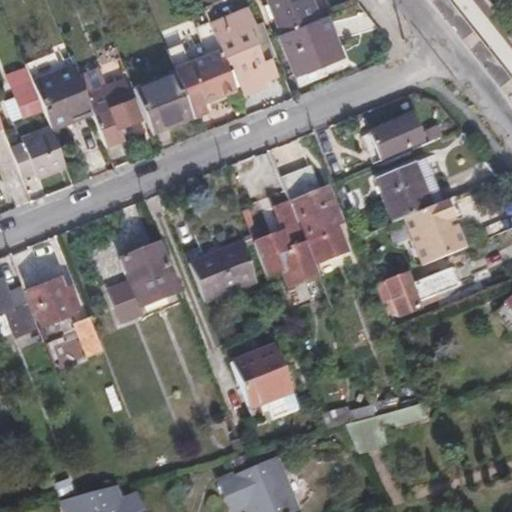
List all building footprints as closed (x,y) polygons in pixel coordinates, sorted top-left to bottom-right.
[(200,0),(208,18),(226,63),(230,62),(245,95),(251,93),(248,86),(264,80),(277,75),(269,56),(262,59),(250,27),(254,25),(246,6),(217,17),(210,0),(200,0)] [(273,0),(284,27),(298,22),(301,29),(325,19),(317,0),(273,0)] [(174,67),(176,71),(194,116),(210,110),(207,101),(237,90),(226,63),(208,18),(200,21),(201,23),(196,26),(207,55),(174,67)] [(280,37),(295,77),(320,67),(318,60),(339,52),(325,19),(301,29),(280,37)] [(318,60),(320,67),(342,59),(339,52),(318,60)] [(30,73),(52,127),(69,121),(67,114),(91,105),(72,58),(30,73)] [(107,69),(113,86),(128,81),(121,64),(107,69)] [(135,88),(152,132),(194,116),(176,71),(135,88)] [(248,86),(251,93),(267,86),(264,80),(248,86)] [(14,90),(25,117),(41,111),(30,84),(14,90)] [(91,107),(93,112),(107,146),(124,140),(120,128),(141,120),(133,98),(103,108),(101,104),(91,107)] [(91,105),(67,114),(69,121),(93,112),(91,107),(91,105)] [(372,132),(384,161),(426,144),(413,114),(372,132)] [(12,150),(24,182),(40,176),(43,180),(69,171),(52,130),(25,140),(27,144),(12,150)] [(364,135),(377,165),(384,161),(372,132),(364,135)] [(375,176),(391,220),(439,202),(422,159),(375,176)] [(0,167),(0,204),(25,194),(13,162),(0,167)] [(314,261),(345,251),(337,226),(341,225),(327,190),(318,193),(309,171),(282,181),(291,203),(314,261)] [(461,204),(471,231),(510,217),(498,189),(495,190),(492,181),(459,194),(463,203),(461,204)] [(255,243),(269,276),(283,271),(290,287),(320,276),(291,203),(276,209),(284,233),(255,243)] [(393,220),(397,244),(408,243),(405,219),(393,220)] [(432,244),(437,257),(457,249),(451,237),(432,244)] [(110,291),(124,327),(144,319),(141,309),(183,292),(164,244),(122,261),(130,283),(110,291)] [(189,264),(205,304),(256,285),(239,245),(189,264)] [(374,281),(382,300),(392,297),(400,314),(441,298),(439,292),(458,285),(451,267),(411,283),(406,269),(374,281)] [(32,288),(45,323),(75,312),(74,309),(79,306),(71,286),(66,287),(61,277),(32,288)] [(0,280),(0,315),(6,313),(16,336),(38,327),(22,288),(10,292),(4,279),(0,280)] [(511,325),(511,310),(505,303),(494,311),(508,329),(511,325)] [(388,316),(393,328),(399,325),(393,314),(388,316)] [(76,324),(90,358),(105,352),(92,318),(76,324)] [(276,348),(254,355),(256,360),(278,353),(276,348)] [(233,363),(251,410),(294,396),(278,353),(256,360),(254,355),(233,363)] [(346,424),(361,454),(393,446),(387,431),(426,419),(421,404),(377,416),(346,424)] [(325,420),(329,429),(346,424),(377,416),(372,406),(351,414),(349,411),(325,420)] [(204,480),(216,507),(238,499),(241,507),(236,510),(237,511),(278,511),(277,509),(282,507),(259,456),(204,480)] [(101,489),(50,503),(53,511),(75,511),(105,500),(101,489)] [(75,511),(129,511),(122,493),(105,500),(75,511)]
